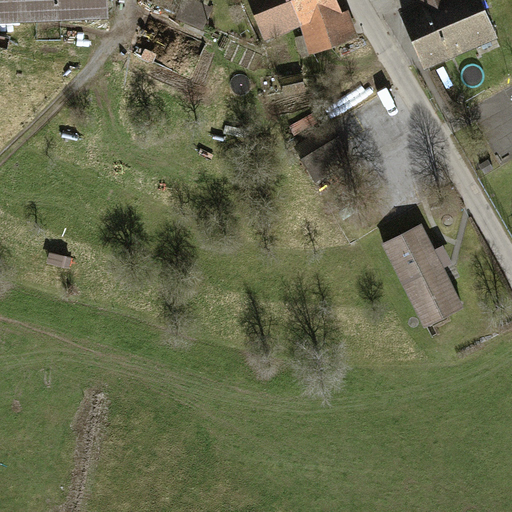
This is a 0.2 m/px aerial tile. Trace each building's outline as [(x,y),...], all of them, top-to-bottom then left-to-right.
[(0,0),(0,18),(107,12),(106,0),(0,0)] [(247,0),(263,39),(301,24),(310,53),(359,35),(348,8),(342,10),(337,0),(247,0)] [(407,0),(397,4),(424,64),(498,31),(484,0),(407,0)] [(331,122),(292,146),(308,172),(348,149),(331,122)] [(420,224),(383,243),(425,325),(462,306),(441,265),(448,261),(442,248),(434,252),(420,224)]
